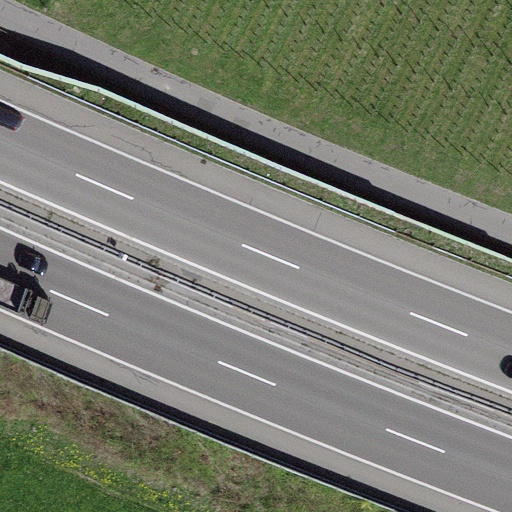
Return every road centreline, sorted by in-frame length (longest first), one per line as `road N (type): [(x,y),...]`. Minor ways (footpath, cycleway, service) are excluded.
road 1 (unclassified): [(0,10),(254,128),(511,232)]
road 2 (motorway): [(511,350),(0,138)]
road 3 (motorway): [(0,272),(511,480)]
